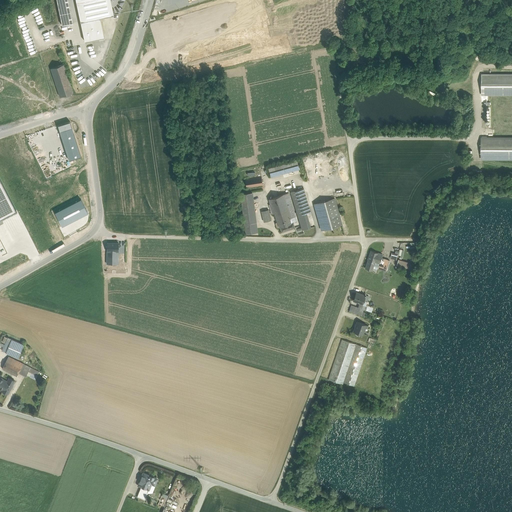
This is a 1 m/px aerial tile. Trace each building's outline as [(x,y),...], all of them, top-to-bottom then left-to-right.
[(56,0),(61,20),(72,17),(68,0),(56,0)] [(100,18),(114,15),(110,0),(76,0),(81,22),(100,18)] [(72,17),(61,20),(62,26),(73,23),(72,17)] [(100,18),(81,22),(85,42),(105,37),(100,18)] [(0,28),(0,101),(35,87),(3,27),(0,28)] [(58,66),(51,68),(54,77),(60,97),(73,93),(64,64),(58,66)] [(511,74),(482,74),(482,94),(494,94),(511,94),(511,74)] [(69,160),(81,156),(70,121),(58,125),(69,160)] [(511,138),(494,138),(481,138),(481,158),(511,157),(511,138)] [(345,148),(302,156),(314,204),(334,198),(333,195),(350,190),(345,148)] [(297,160),(268,168),(271,177),(300,169),(297,160)] [(261,176),(245,179),(246,188),(263,186),(261,176)] [(0,217),(16,210),(0,178),(0,217)] [(303,188),(291,192),(298,216),(306,213),(311,212),(303,188)] [(252,192),(240,194),(243,217),(255,216),(252,192)] [(296,216),(288,193),(283,194),(291,218),(294,217),(296,216)] [(283,194),(269,199),(277,222),(278,222),(289,218),(291,218),(283,194)] [(334,198),(314,204),(321,230),(342,224),(334,198)] [(88,213),(81,199),(55,212),(62,226),(88,213)] [(269,210),(261,212),(264,222),(272,220),(269,210)] [(306,213),(298,216),(302,230),(311,228),(306,213)] [(255,216),(243,217),(244,224),(256,222),(255,216)] [(289,218),(278,222),(280,226),(282,232),(295,228),(293,222),(290,223),(289,218)] [(256,222),(244,224),(245,234),(257,232),(256,222)] [(118,243),(107,243),(107,251),(117,251),(118,251),(118,243)] [(184,252),(142,251),(142,264),(184,265),(184,252)] [(382,254),(371,251),(368,260),(379,264),(379,263),(382,264),(384,258),(381,257),(382,254)] [(379,264),(368,260),(365,268),(372,270),(373,267),(377,268),(379,264)] [(412,263),(399,260),(397,265),(410,269),(412,263)] [(365,295),(356,292),(353,301),(362,304),(363,300),(367,301),(368,297),(365,296),(365,295)] [(360,308),(351,305),(349,311),(358,314),(360,308)] [(366,325),(357,321),(353,332),(362,335),(365,328),(367,329),(368,326),(366,325)] [(8,337),(2,351),(6,352),(12,339),(8,337)] [(24,344),(12,339),(6,352),(18,358),(24,344)] [(356,344),(342,339),(328,379),(343,384),(344,382),(343,382),(356,344)] [(356,344),(343,382),(344,382),(354,386),(367,348),(356,344)] [(15,363),(7,359),(2,369),(17,376),(19,372),(22,367),(15,363)] [(30,367),(23,364),(22,367),(19,372),(26,376),(28,371),(30,368),(30,367)] [(39,372),(30,368),(28,371),(37,376),(39,372)] [(3,390),(2,391),(8,394),(15,381),(9,378),(3,390)] [(157,479),(143,473),(139,485),(149,489),(151,482),(155,484),(157,479)] [(148,492),(140,489),(137,496),(145,499),(148,492)] [(164,507),(168,495),(162,493),(158,505),(164,507)] [(170,504),(167,503),(165,508),(172,511),(174,508),(169,506),(170,504)]
